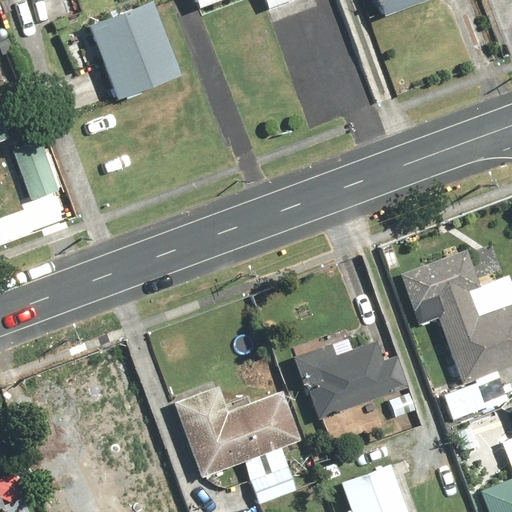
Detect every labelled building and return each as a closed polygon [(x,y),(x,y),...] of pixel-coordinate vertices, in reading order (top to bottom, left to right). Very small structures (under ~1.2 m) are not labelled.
[(151,0),(146,0),(84,24),(113,100),(180,74),(151,0)] [(372,0),(378,15),(416,0),(372,0)] [(42,141),(11,152),(29,202),(60,190),(42,141)] [(463,246),(394,275),(415,325),(433,318),(461,384),(471,380),(511,363),(511,302),(505,305),(496,283),(481,290),(463,246)] [(402,387),(375,323),(329,342),(290,358),(316,423),(402,387)] [(451,419),(482,406),(471,380),(461,384),(440,393),(451,419)] [(169,401),(200,479),(240,463),(257,505),(294,490),(277,448),(298,439),(278,390),(227,410),(215,382),(169,401)] [(511,511),(511,406),(507,408),(511,419),(511,434),(497,441),(511,475),(511,478),(476,494),(483,511),(511,511)] [(494,449),(483,419),(456,429),(467,459),(494,449)] [(157,511),(146,473),(157,443),(114,428),(106,451),(43,475),(57,511),(157,511)] [(417,511),(397,458),(337,481),(348,511),(417,511)]
